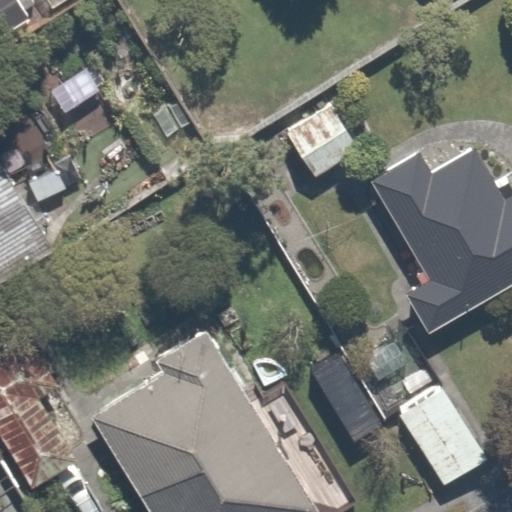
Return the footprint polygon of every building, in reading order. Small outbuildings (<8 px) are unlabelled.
[(318,89),(270,124),(303,170),(352,134),(318,89)] [(411,142),(358,175),(412,263),(383,281),(414,330),(511,269),(511,171),(495,182),(468,139),(425,165),(411,142)] [(0,158),(0,267),(49,237),(0,158)] [(158,361),(82,408),(146,511),(281,511),(317,490),(206,311),(149,347),(158,361)] [(437,377),(389,408),(437,480),(484,449),(437,377)]
